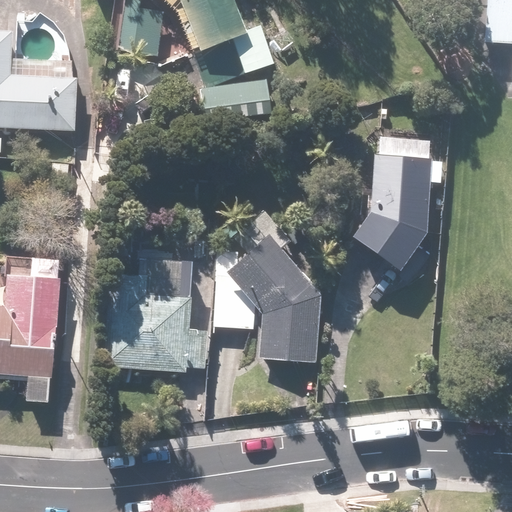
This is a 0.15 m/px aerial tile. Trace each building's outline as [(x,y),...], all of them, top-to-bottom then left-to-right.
[(235,0),(181,0),(201,51),(250,32),(235,0)] [(511,0),(489,0),(487,42),(511,43),(511,0)] [(16,31),(0,30),(0,128),(80,131),(82,62),(15,59),(16,31)] [(248,74),(235,42),(198,56),(211,88),(248,74)] [(268,80),(202,90),(207,125),(273,115),(268,80)] [(429,234),(430,183),(442,184),(442,162),(430,161),(430,142),(377,137),(371,216),(355,238),(403,271),(429,234)] [(319,363),(322,292),(284,249),(294,239),(264,209),(235,239),(251,254),(240,264),(240,251),(219,250),(215,327),(255,329),(257,304),(264,312),(260,359),(319,363)] [(208,329),(192,328),(195,258),(148,256),(147,272),(111,271),(107,365),(170,368),(206,369),(208,329)] [(62,276),(8,274),(7,305),(0,304),(0,372),(1,373),(1,379),(29,380),(28,401),(56,402),(62,276)]
